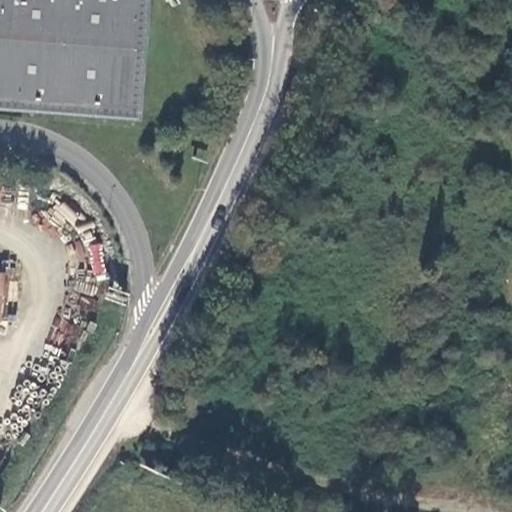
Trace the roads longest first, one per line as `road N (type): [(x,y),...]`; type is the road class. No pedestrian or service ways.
road 1 (tertiary): [(150,321),(257,111),(272,65)]
road 2 (unclassified): [(0,128),(63,147),(117,193),(140,248),(150,321)]
road 3 (tertiary): [(150,321),(40,511)]
